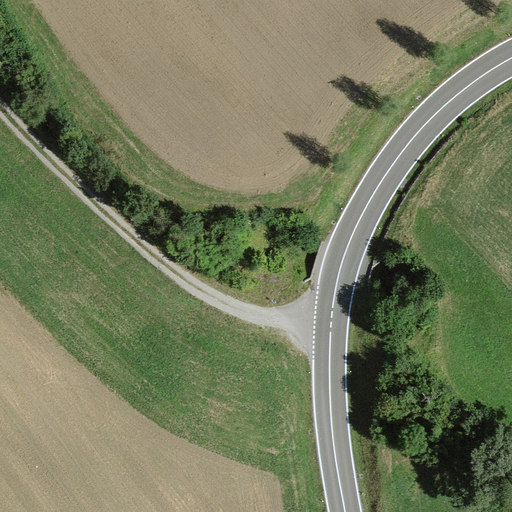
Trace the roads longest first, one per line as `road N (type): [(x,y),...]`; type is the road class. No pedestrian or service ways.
road 1 (secondary): [(511,58),(428,121),(392,165),(347,248),(330,364),(345,511)]
road 2 (track): [(0,107),(192,286),(279,319),(332,319)]
road 3 (track): [(511,4),(409,65)]
